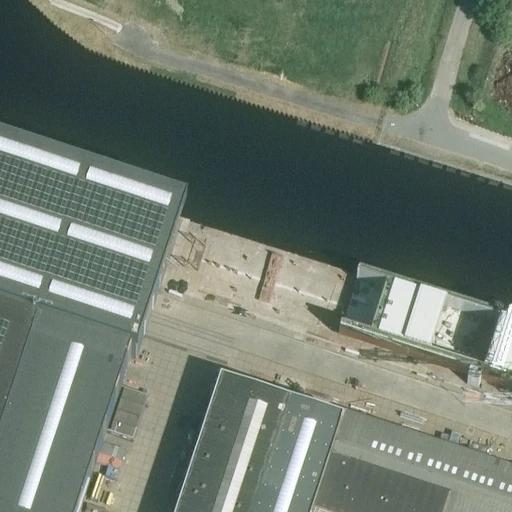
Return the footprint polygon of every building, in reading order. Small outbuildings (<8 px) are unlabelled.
[(0,511),(81,511),(94,472),(117,480),(122,465),(99,458),(107,432),(121,389),(177,220),(179,212),(0,153),(0,511)] [(511,333),(496,329),(483,369),(511,378),(511,375),(511,333)] [(220,384),(178,511),(251,511),(287,406),(220,384)] [(148,396),(121,389),(107,432),(134,440),(148,396)] [(287,406),(251,511),(315,511),(344,424),(341,423),(287,406)] [(344,424),(315,511),(511,511),(511,470),(344,416),(341,423),(344,424)]
